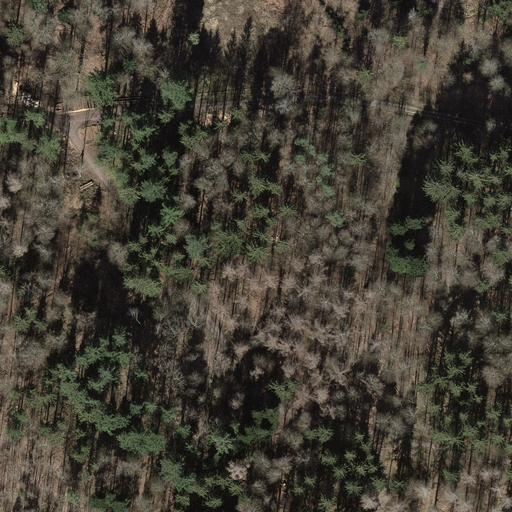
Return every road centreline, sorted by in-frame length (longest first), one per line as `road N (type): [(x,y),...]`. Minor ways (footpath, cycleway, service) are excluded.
road 1 (track): [(511,459),(272,405),(68,118)]
road 2 (track): [(0,106),(68,118),(308,95),(511,128)]
